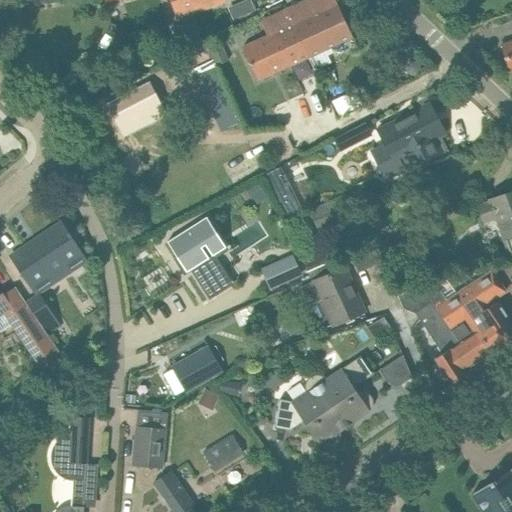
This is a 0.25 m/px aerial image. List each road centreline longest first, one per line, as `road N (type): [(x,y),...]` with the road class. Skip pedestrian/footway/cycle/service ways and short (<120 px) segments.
road 1 (residential): [(311,511),(511,378)]
road 2 (unclassified): [(511,109),(396,0)]
